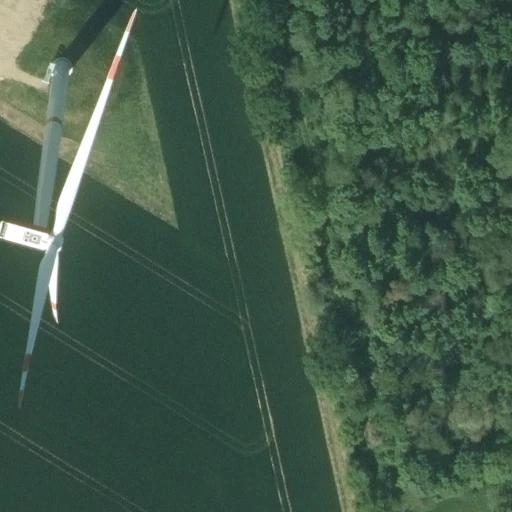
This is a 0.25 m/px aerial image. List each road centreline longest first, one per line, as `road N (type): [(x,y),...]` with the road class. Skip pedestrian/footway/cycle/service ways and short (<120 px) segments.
road 1 (track): [(392,511),(279,0)]
road 2 (track): [(242,0),(354,511)]
road 3 (track): [(391,506),(511,472)]
